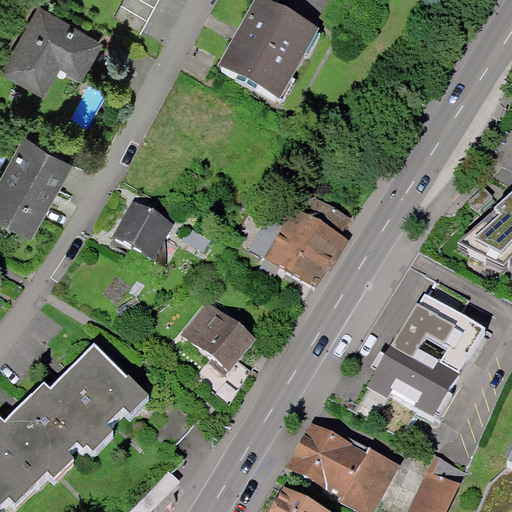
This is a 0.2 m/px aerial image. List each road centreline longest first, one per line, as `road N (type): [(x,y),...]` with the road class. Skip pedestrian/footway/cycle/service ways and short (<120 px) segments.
road 1 (secondary): [(208,511),(511,26)]
road 2 (residential): [(198,0),(41,291),(0,346)]
